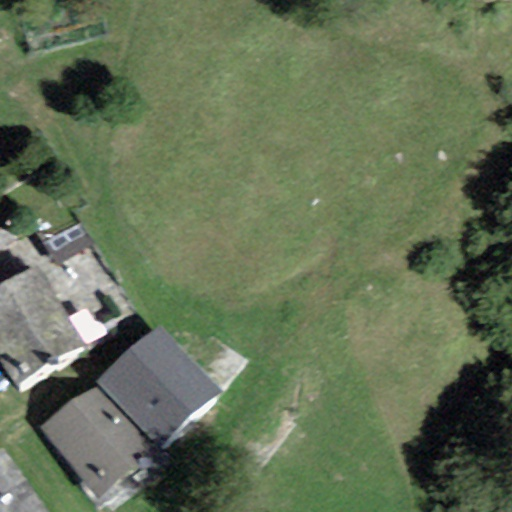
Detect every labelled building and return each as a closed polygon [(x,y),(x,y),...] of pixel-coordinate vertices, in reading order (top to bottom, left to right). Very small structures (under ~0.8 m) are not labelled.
[(87,353),(138,322),(95,252),(43,284),(87,353)] [(87,353),(43,284),(37,273),(0,296),(0,370),(17,397),(87,353)] [(221,404),(159,334),(97,385),(154,459),(221,404)] [(154,459),(97,385),(36,431),(93,505),(154,459)] [(40,511),(0,456),(0,511),(40,511)]
